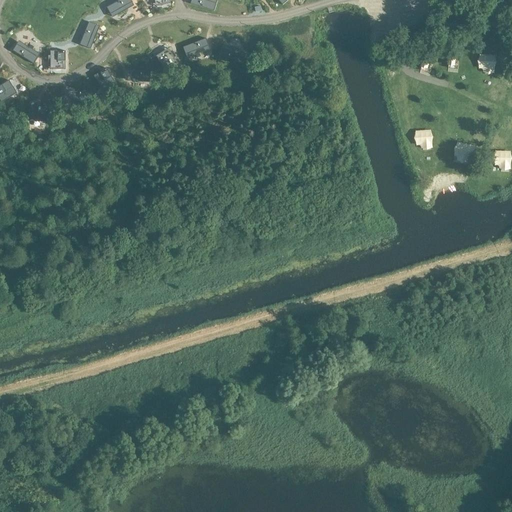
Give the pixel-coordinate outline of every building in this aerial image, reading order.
[(110,16),(132,3),(129,0),(121,0),(106,9),(110,16)] [(214,12),(216,5),(197,0),(191,0),(190,5),(214,12)] [(86,49),(95,26),(88,23),(79,46),(86,49)] [(185,56),(208,47),(206,40),(182,48),(185,56)] [(39,59),(18,46),(14,52),(35,65),(39,59)] [(446,59),(456,60),(456,46),(446,46),(446,59)] [(492,59),(493,50),(485,49),(484,58),(492,59)] [(244,59),(221,50),(219,57),(242,66),(244,59)] [(58,67),(58,71),(66,71),(66,53),(52,53),(52,67),(58,67)] [(162,53),(156,58),(165,73),(178,65),(170,54),(165,57),(162,53)] [(106,70),(93,78),(100,90),(106,86),(108,90),(115,86),(106,70)] [(149,80),(150,73),(126,71),(125,78),(149,80)] [(10,82),(0,88),(0,101),(2,104),(14,97),(10,91),(14,89),(10,82)] [(89,101),(90,94),(67,88),(66,96),(89,101)] [(32,104),(32,118),(38,118),(38,123),(46,123),(47,105),(32,104)] [(486,130),(487,120),(476,119),(475,129),(486,130)] [(497,147),(501,139),(496,136),(491,144),(497,147)] [(466,150),(466,159),(477,160),(478,150),(466,150)] [(481,164),(497,169),(500,158),(485,153),(481,164)] [(29,446),(22,449),(25,459),(32,457),(29,446)]
